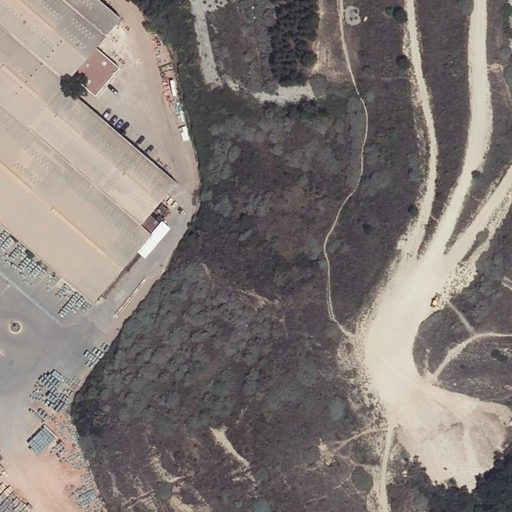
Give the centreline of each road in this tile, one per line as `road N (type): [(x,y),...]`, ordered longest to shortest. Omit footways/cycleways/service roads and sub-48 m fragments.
road 1 (track): [(406,0),(414,79),(433,150),(425,200),(398,258),(391,312)]
road 2 (track): [(478,0),(479,151),(413,300)]
road 3 (track): [(391,312),(474,254),(511,191)]
